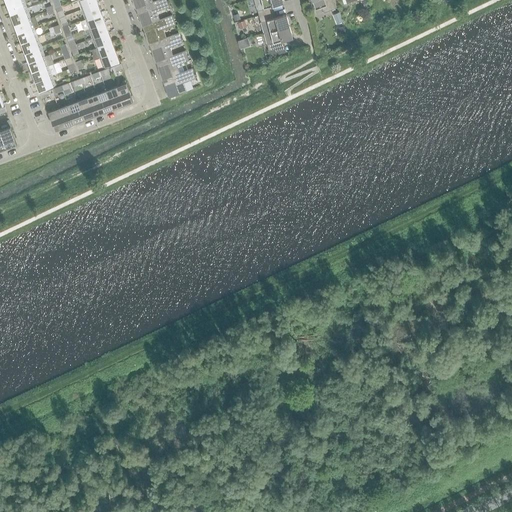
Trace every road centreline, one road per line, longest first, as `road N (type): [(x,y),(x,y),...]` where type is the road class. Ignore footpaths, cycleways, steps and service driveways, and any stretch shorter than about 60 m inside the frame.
road 1 (track): [(0,415),(511,174)]
road 2 (residential): [(38,147),(149,101),(116,0)]
